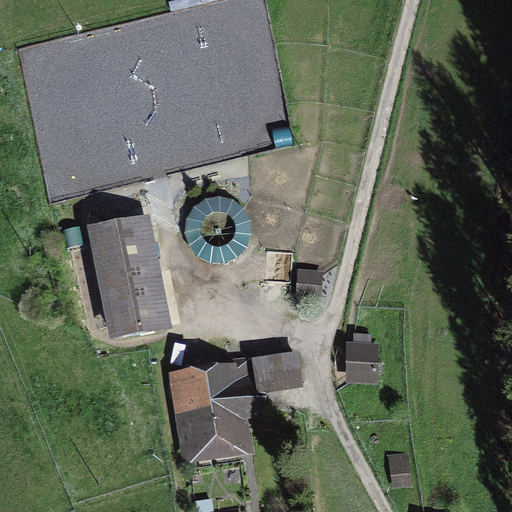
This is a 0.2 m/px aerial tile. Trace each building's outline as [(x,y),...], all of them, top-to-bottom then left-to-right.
[(190,258),(249,257),(248,200),(188,201),(190,258)] [(114,337),(158,328),(138,225),(94,234),(114,337)] [(320,275),(303,274),(301,298),(319,299),(320,275)] [(375,380),(375,349),(354,349),(353,380),(375,380)] [(226,368),(171,377),(176,410),(190,408),(196,450),(237,444),(234,419),(262,415),(258,391),(301,385),(297,357),(254,364),(256,376),(250,376),(248,361),(225,363),(226,368)] [(394,457),(398,486),(411,484),(406,455),(394,457)]
